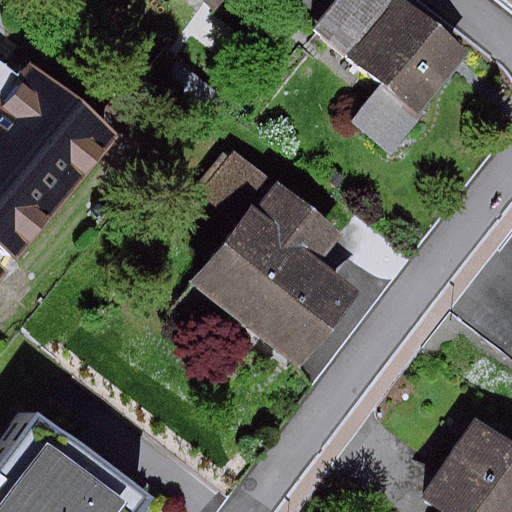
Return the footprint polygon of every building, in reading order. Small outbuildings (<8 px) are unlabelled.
[(408,0),(344,0),(323,26),(392,85),(360,122),(399,154),(436,110),(426,102),(469,52),(408,0)] [(34,62),(0,103),(0,264),(8,272),(122,135),(34,62)] [(323,215),(250,164),(171,276),(298,365),(355,283),(301,246),(323,215)] [(0,264),(0,281),(8,272),(0,264)] [(20,413),(0,440),(0,511),(133,511),(142,501),(20,413)] [(511,511),(511,439),(480,417),(422,503),(434,511),(511,511)]
